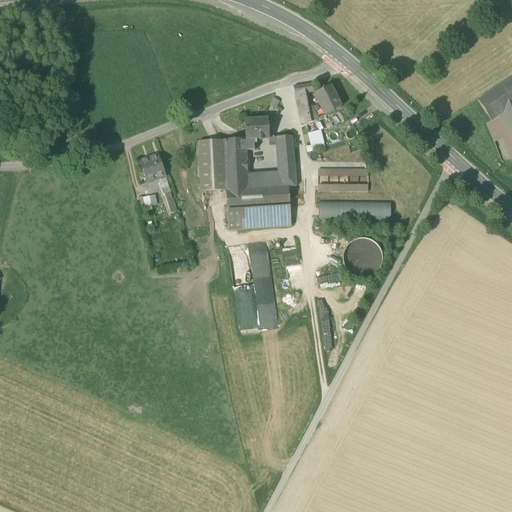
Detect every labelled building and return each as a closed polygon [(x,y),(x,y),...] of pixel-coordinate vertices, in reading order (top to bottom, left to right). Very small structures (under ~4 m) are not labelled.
[(511,79),(478,101),(491,121),(503,114),(511,108),(511,79)] [(293,88),(295,96),(307,94),(314,92),(313,85),(293,88)] [(314,94),(325,116),(340,108),(332,91),(330,87),(314,94)] [(313,123),(307,94),(295,96),(301,129),(308,125),(313,123)] [(269,104),(275,108),(279,101),(273,98),(269,104)] [(511,108),(503,114),(511,137),(511,108)] [(510,160),(511,159),(511,137),(503,114),(491,121),(486,124),(490,132),(494,143),(502,139),(510,160)] [(245,140),(246,141),(253,140),(269,139),(269,138),(268,119),(244,121),(245,140)] [(307,132),(311,149),(319,147),(316,130),(307,132)] [(226,191),(227,211),(290,207),(289,187),(296,187),(295,171),(294,164),(292,137),(278,138),(278,146),(280,165),(280,172),(281,175),(282,187),(256,189),(226,191)] [(278,146),(278,138),(269,138),(269,139),(269,146),(278,146)] [(223,141),(226,191),(256,189),(255,175),(247,175),(246,151),(246,141),(245,140),(223,141)] [(253,140),(246,141),(246,151),(254,150),(253,140)] [(201,192),(226,191),(223,141),(199,142),(201,192)] [(138,162),(146,184),(149,183),(155,181),(165,177),(157,155),(138,162)] [(319,170),(319,178),(368,178),(368,170),(319,170)] [(281,175),(255,175),(256,189),(282,187),(281,175)] [(155,181),(158,188),(161,187),(168,184),(166,177),(165,177),(155,181)] [(161,187),(163,192),(170,189),(168,184),(161,187)] [(163,192),(170,212),(176,210),(170,189),(163,192)] [(155,195),(149,197),(152,206),(158,204),(155,195)] [(137,198),(139,209),(145,208),(142,198),(142,197),(137,198)] [(149,197),(142,198),(145,208),(152,206),(149,197)] [(319,201),(319,220),(390,221),(391,202),(319,201)] [(291,227),(290,207),(227,211),(228,231),(291,227)] [(343,256),(343,264),(347,271),(353,276),(360,278),(368,278),(375,274),(380,269),(382,261),(382,253),(379,246),(373,241),(365,239),(357,239),(350,243),(345,249),(343,256)] [(317,303),(318,313),(322,321),(330,327),(340,329),(350,327),(357,320),(361,311),(361,301),(356,292),(349,286),(339,285),(329,287),(322,294),(317,303)] [(211,316),(162,323),(166,345),(173,344),(184,422),(225,416),(211,316)] [(298,511),(305,500),(296,496),(289,510),(287,510),(286,511),(298,511)]
